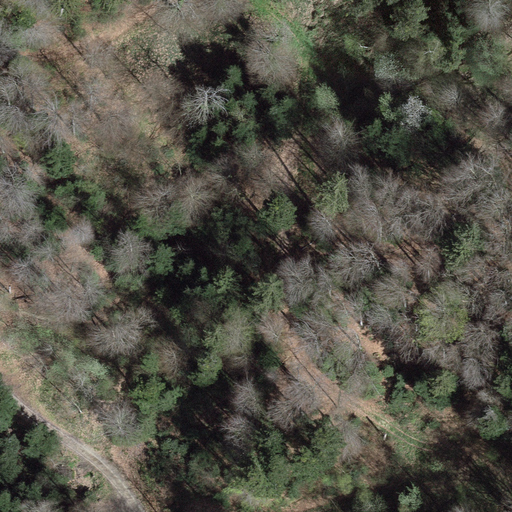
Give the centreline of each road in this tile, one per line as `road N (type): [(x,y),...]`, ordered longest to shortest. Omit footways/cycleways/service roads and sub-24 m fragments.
road 1 (track): [(303,44),(276,260),(276,292),(293,347),(322,385),(473,472),(464,485),(311,511)]
road 2 (track): [(511,206),(457,210),(408,195),(291,28),(238,0)]
road 3 (track): [(178,0),(70,55),(0,59)]
road 4 (track): [(0,384),(98,464),(129,511)]
